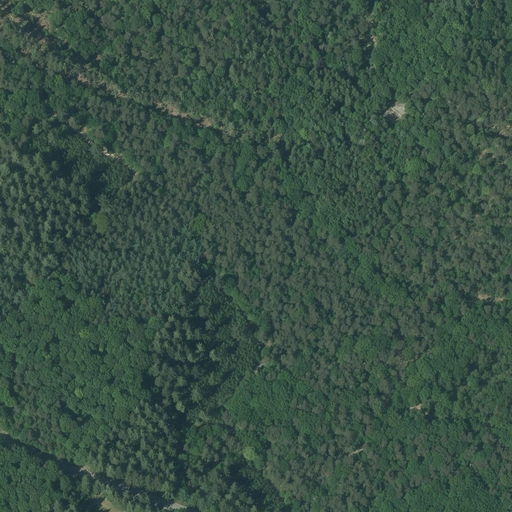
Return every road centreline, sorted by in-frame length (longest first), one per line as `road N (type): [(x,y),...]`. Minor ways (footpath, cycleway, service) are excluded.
road 1 (track): [(290,511),(229,421),(226,404),(255,367),(259,343),(174,223),(125,164),(30,105),(0,109)]
road 2 (track): [(480,303),(374,273),(252,153),(157,111),(56,85),(0,48)]
road 3 (track): [(356,450),(378,445),(413,405),(364,348),(281,380),(245,380)]
road 4 (track): [(476,308),(391,415),(296,511)]
road 5 (tertiary): [(185,511),(0,437)]
